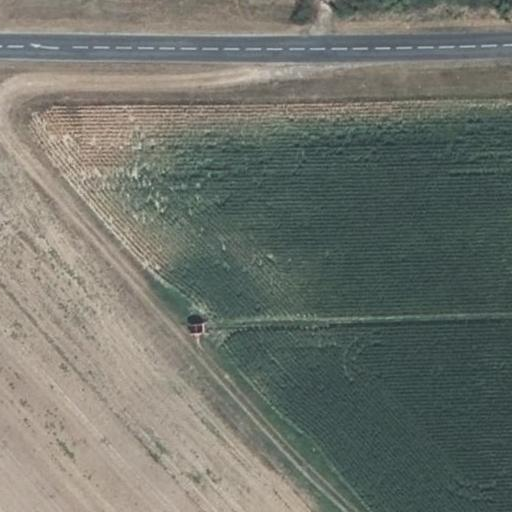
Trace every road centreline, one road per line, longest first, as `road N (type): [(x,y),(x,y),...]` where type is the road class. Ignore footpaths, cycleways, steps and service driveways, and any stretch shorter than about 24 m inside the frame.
road 1 (track): [(0,119),(214,369),(353,511)]
road 2 (tertiary): [(0,43),(511,39)]
